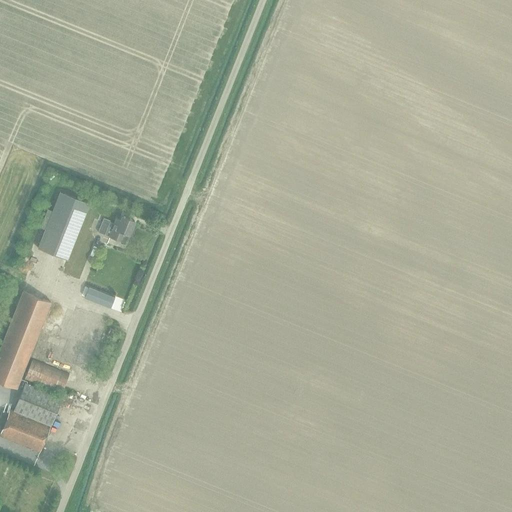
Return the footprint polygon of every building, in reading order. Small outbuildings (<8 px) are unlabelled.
[(90,203),(60,192),(38,248),(67,260),(90,203)] [(98,232),(103,234),(122,242),(126,234),(129,235),(135,221),(122,216),(120,221),(116,219),(114,223),(104,218),(98,232)] [(89,286),(85,298),(110,308),(115,296),(89,286)] [(23,291),(0,349),(0,381),(17,388),(51,302),(23,291)] [(109,327),(113,314),(84,304),(81,314),(98,320),(97,324),(109,327)] [(60,393),(68,373),(33,359),(25,379),(60,393)] [(0,435),(40,452),(63,398),(25,382),(14,410),(10,409),(9,412),(2,409),(0,415),(0,425),(3,426),(0,433),(0,435)]
